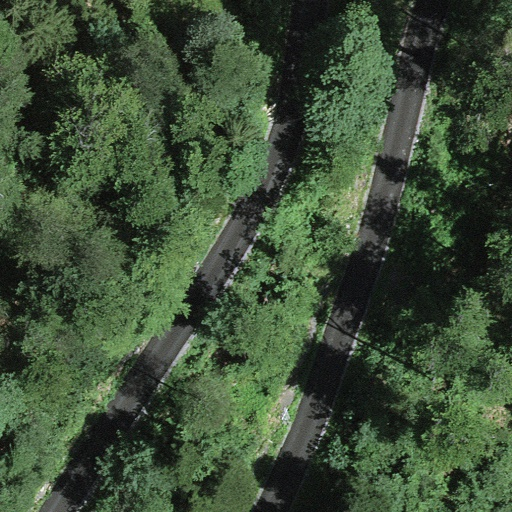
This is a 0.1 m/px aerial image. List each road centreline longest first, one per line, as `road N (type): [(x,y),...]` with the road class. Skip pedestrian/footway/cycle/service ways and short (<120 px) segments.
road 1 (track): [(53,511),(207,279),(281,145),(319,0)]
road 2 (track): [(433,0),(351,325),(271,511)]
